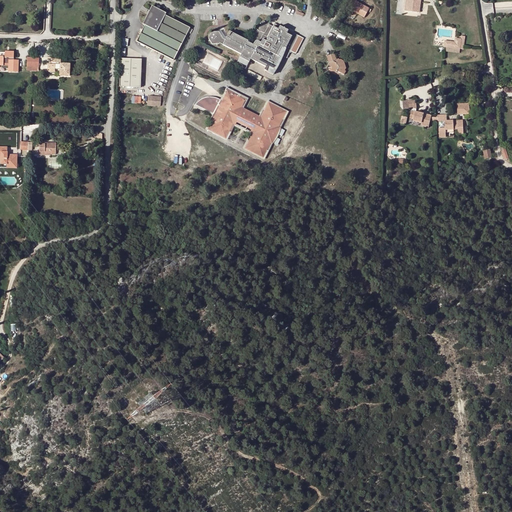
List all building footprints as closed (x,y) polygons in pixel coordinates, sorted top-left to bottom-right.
[(349,0),(347,7),(364,15),(368,6),(356,0),(349,0)] [(406,0),(406,11),(420,12),(421,0),(406,0)] [(174,61),(181,46),(190,28),(164,15),(165,14),(152,7),(142,25),(145,26),(136,42),(150,49),(174,61)] [(248,42),(246,41),(233,34),(229,40),(227,39),(225,42),(225,43),(223,46),(241,55),(240,59),(249,63),(250,60),(265,68),(266,67),(273,71),(280,58),(278,58),(279,56),(286,60),(290,52),(298,37),(274,24),(268,38),(264,36),(270,25),(264,23),(262,23),(260,26),(252,40),(250,44),(248,43),(248,42)] [(219,33),(210,33),(212,44),(225,43),(225,42),(223,40),(219,33)] [(454,39),(453,43),(444,41),(443,48),(442,51),(458,54),(458,50),(463,51),(466,37),(461,36),(460,40),(454,39)] [(304,39),(298,37),(290,52),(297,55),(304,39)] [(0,64),(9,65),(8,73),(17,73),(17,67),(17,61),(13,61),(13,53),(5,52),(4,58),(0,57),(0,64)] [(329,63),(329,64),(333,66),(333,70),(336,72),(337,70),(345,74),(346,71),(345,70),(346,67),(345,60),(341,58),(340,59),(339,58),(338,60),(337,59),(335,53),(328,55),(329,63)] [(60,76),(69,77),(69,65),(60,65),(60,59),(52,59),(52,65),(47,65),(47,68),(47,71),(55,71),(55,70),(60,70),(60,76)] [(249,63),(240,59),(237,64),(245,69),(249,63)] [(142,61),(121,60),(120,87),(141,88),(142,61)] [(207,129),(225,138),(233,124),(235,125),(250,133),(252,134),(244,148),(263,157),(270,143),(272,144),(280,127),(279,126),(286,112),(268,102),(261,117),(259,116),(243,108),(241,107),(245,100),(227,91),(222,101),(220,100),(215,98),(211,97),(207,97),(203,98),(199,101),(196,104),(194,105),(193,107),(214,116),(207,129)] [(161,96),(148,95),(147,106),(155,107),(155,106),(160,106),(161,96)] [(403,108),(412,107),(417,107),(416,99),(402,101),(403,108)] [(468,102),(456,102),(456,114),(468,114),(468,102)] [(416,110),(412,109),(410,117),(414,118),(413,119),(421,122),(421,124),(429,126),(431,119),(431,118),(424,116),(424,112),(416,110)] [(462,120),(444,120),(444,127),(439,126),(439,134),(445,134),(445,129),(457,129),(457,131),(462,131),(462,120)] [(28,150),(28,143),(20,143),(20,158),(28,158),(28,150)] [(46,146),(39,145),(39,155),(55,155),(56,144),(46,144),(46,146)] [(0,164),(6,165),(6,169),(16,169),(16,156),(6,156),(6,148),(0,147),(0,164)] [(484,158),(491,157),(490,149),(483,150),(484,158)]
